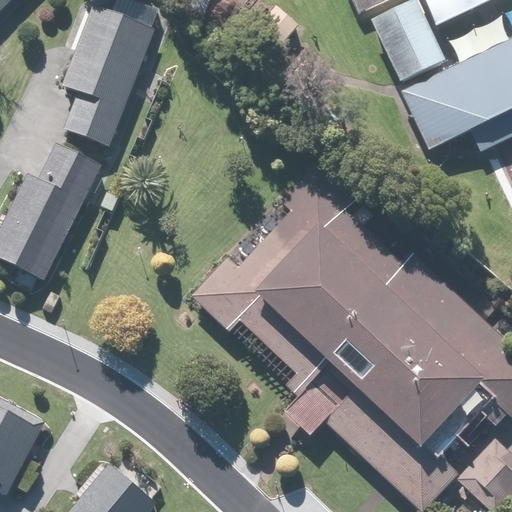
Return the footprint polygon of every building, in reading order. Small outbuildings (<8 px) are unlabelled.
[(0,0),(0,19),(18,0),(0,0)] [(67,132),(115,150),(167,11),(136,0),(118,0),(114,11),(89,2),(71,50),(80,53),(67,90),(81,96),(67,132)] [(351,0),(360,19),(399,0),(351,0)] [(421,0),(435,28),(493,0),(421,0)] [(416,6),(375,26),(403,85),(444,66),(416,6)] [(511,43),(404,96),(437,163),(475,145),(480,156),(511,140),(511,43)] [(0,237),(0,257),(50,282),(107,166),(61,143),(44,179),(32,173),(0,237)] [(511,414),(511,340),(316,164),(205,287),(341,409),(329,422),(426,509),(511,414)] [(0,400),(0,492),(8,497),(47,426),(0,400)] [(511,452),(498,439),(460,479),(491,508),(511,485),(511,452)] [(155,511),(161,506),(110,464),(70,511),(155,511)]
